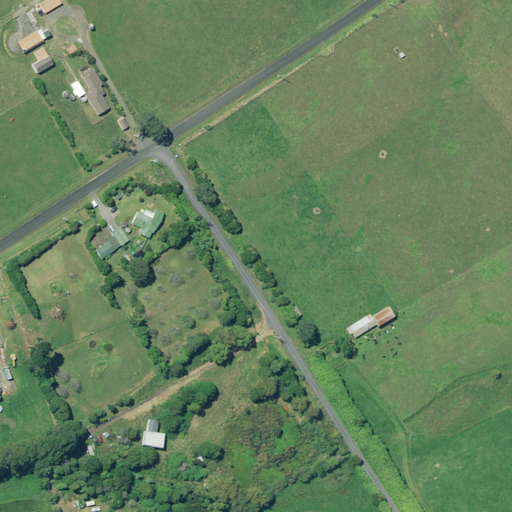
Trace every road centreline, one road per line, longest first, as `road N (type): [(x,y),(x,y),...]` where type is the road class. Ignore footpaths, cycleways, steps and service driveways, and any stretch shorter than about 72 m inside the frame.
road 1 (unclassified): [(163,136),(404,511)]
road 2 (unclassified): [(163,136),(360,0)]
road 3 (unclassified): [(0,244),(163,136)]
